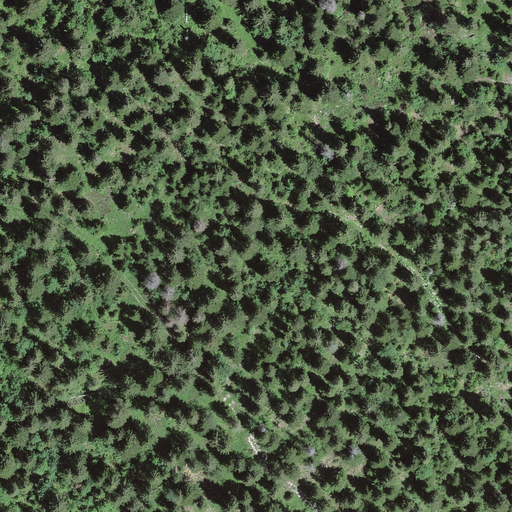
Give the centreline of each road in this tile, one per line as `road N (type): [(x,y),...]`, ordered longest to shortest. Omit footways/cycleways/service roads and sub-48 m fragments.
road 1 (track): [(84,234),(229,403),(261,462),(322,511)]
road 2 (track): [(511,85),(478,82),(347,102),(276,75)]
